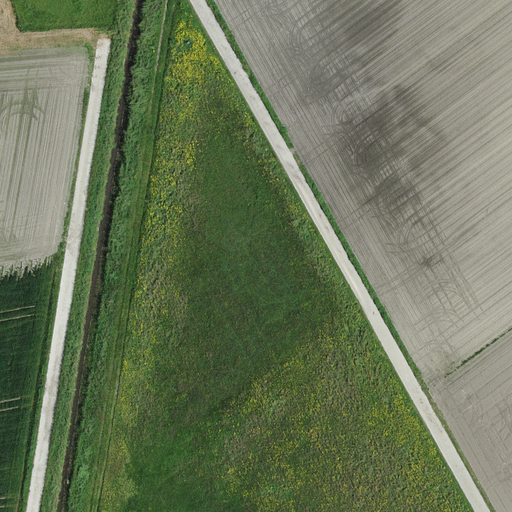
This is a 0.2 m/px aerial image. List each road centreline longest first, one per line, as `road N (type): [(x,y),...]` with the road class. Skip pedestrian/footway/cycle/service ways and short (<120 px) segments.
road 1 (track): [(483,511),(198,0)]
road 2 (track): [(33,511),(105,38)]
